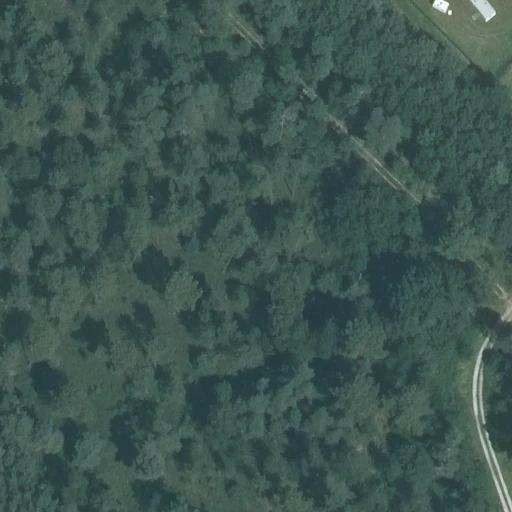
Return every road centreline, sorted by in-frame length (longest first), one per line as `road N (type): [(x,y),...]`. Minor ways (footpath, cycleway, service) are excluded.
road 1 (track): [(213,0),(511,304)]
road 2 (track): [(393,0),(511,118)]
